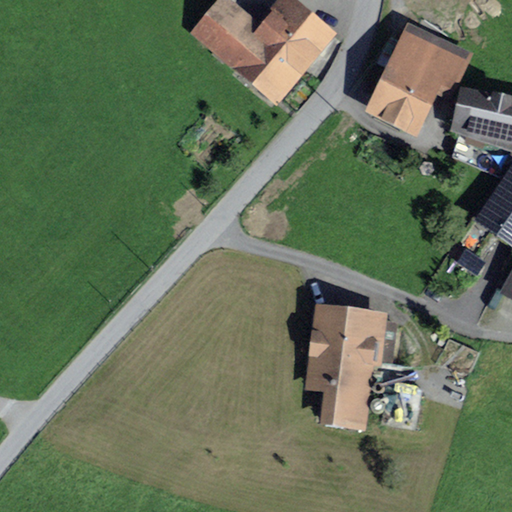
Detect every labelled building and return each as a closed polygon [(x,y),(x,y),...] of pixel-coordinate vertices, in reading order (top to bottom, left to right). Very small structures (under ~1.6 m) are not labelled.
[(224,4),(197,37),(236,69),(235,71),(244,78),(249,73),(279,98),(303,71),(297,66),(324,34),(283,0),(257,32),(224,4)] [(411,131),(431,90),(450,99),(469,60),(436,44),(442,30),(422,20),(376,113),(411,131)] [(511,103),(464,93),(455,134),(461,135),(507,150),(511,151),(511,103)] [(453,158),(498,178),(507,150),(461,135),(453,158)] [(511,178),(484,220),(511,238),(511,178)] [(311,369),(309,384),(329,387),(325,420),(365,425),(371,380),(360,378),(362,361),(377,363),(383,323),(318,315),(313,355),(321,356),(319,370),(311,369)] [(450,368),(473,374),(477,355),(454,350),(450,368)] [(414,431),(421,390),(398,387),(394,412),(384,411),(382,425),(414,431)]
